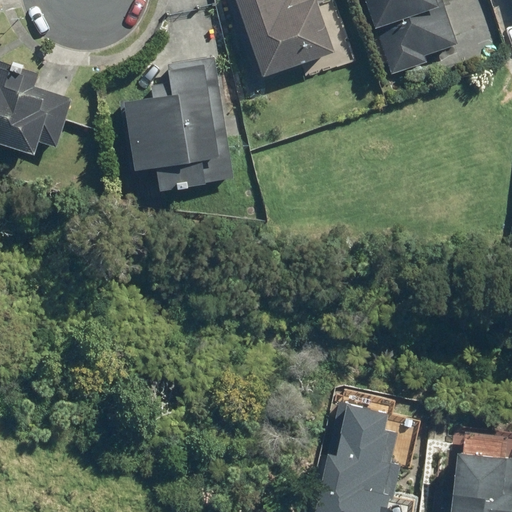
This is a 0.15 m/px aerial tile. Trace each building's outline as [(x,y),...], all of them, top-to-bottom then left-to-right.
[(324,0),(323,0),(226,0),(253,75),(260,72),(260,73),(332,47),(316,3),(324,0)] [(460,0),(361,0),(386,77),(476,49),(460,0)] [(232,176),(212,55),(166,63),(167,65),(165,65),(167,78),(148,81),(150,93),(121,97),(121,100),(118,100),(129,168),(153,163),(158,188),(232,176)] [(0,141),(24,150),(25,148),(31,150),(35,139),(55,145),(71,96),(32,84),(35,74),(17,68),(19,63),(7,59),(7,61),(0,59),(0,141)] [(511,511),(511,455),(452,450),(446,511),(511,511)]
